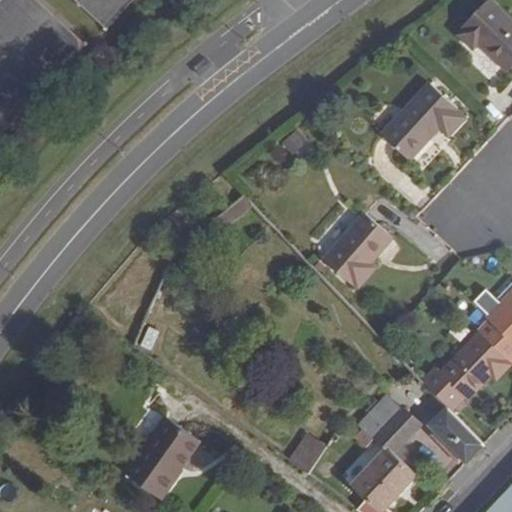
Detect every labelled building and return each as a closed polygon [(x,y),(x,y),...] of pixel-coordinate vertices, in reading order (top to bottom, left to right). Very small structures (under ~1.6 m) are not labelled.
[(0,147),(92,47),(41,0),(9,0),(0,10),(0,147)] [(76,0),(108,29),(134,0),(76,0)] [(511,61),(511,19),(491,0),(480,0),(458,24),(461,27),(456,32),(472,47),(476,42),(505,69),(511,61)] [(458,103),(432,78),(383,130),(410,155),(439,123),(449,133),(463,118),(453,108),(458,103)] [(248,207),(240,198),(213,223),(222,234),(248,207)] [(375,254),(399,229),(372,204),(327,252),(354,278),(357,274),(363,278),(379,259),(375,254)] [(201,257),(195,250),(185,261),(191,268),(201,257)] [(509,350),(511,352),(511,290),(492,312),(495,315),(483,326),(509,350)] [(455,402),(456,403),(468,389),(471,391),(497,363),(502,367),(510,359),(505,354),(509,350),(483,326),(481,324),(443,365),(437,360),(426,373),(455,402)] [(146,325),(140,345),(152,349),(159,329),(146,325)] [(413,400),(397,386),(368,417),(373,422),(361,434),(372,444),(380,436),(398,452),(404,445),(427,419),(410,405),(413,400)] [(474,453),(490,436),(456,403),(455,402),(437,420),(442,424),(437,428),(465,455),(470,450),(474,453)] [(168,404),(123,458),(155,484),(170,466),(166,462),(177,451),(180,454),(200,431),(168,404)] [(380,436),(372,444),(384,454),(356,487),(374,503),(383,511),(385,509),(419,471),(417,469),(398,452),(380,436)] [(325,440),(301,465),(321,482),(343,456),(325,440)] [(423,461),(404,445),(398,452),(417,469),(423,461)] [(511,511),(511,477),(478,511),(511,511)] [(383,511),(374,503),(366,511),(388,511),(385,509),(383,511)]
